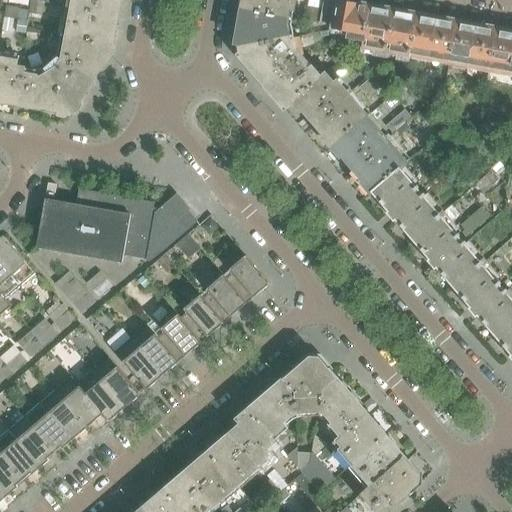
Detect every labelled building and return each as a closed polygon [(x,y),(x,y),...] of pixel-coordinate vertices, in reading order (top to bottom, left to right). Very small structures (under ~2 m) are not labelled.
[(113,44),(120,0),(71,0),(65,36),(113,44)] [(294,12),(296,0),(242,0),(238,29),(235,43),(238,44),(240,50),(291,41),(287,26),(290,11),(294,12)] [(362,42),(369,6),(337,0),(325,0),(324,10),(305,6),(302,22),(333,27),(332,30),(348,33),(347,39),(362,42)] [(35,15),(38,2),(32,1),(29,14),(35,15)] [(385,57),(386,54),(393,10),(369,6),(362,42),(361,49),(373,52),(373,55),(385,57)] [(26,20),(27,13),(28,12),(17,10),(16,18),(26,20)] [(410,55),(417,14),(393,10),(386,54),(398,56),(397,60),(409,62),(410,55)] [(449,62),(456,23),(451,22),(451,21),(442,19),(441,20),(435,19),(435,18),(417,14),(410,55),(449,62)] [(489,69),(496,30),(491,29),(491,28),(481,26),(481,27),(474,26),(474,25),(462,22),(461,24),(456,23),(449,62),(446,81),(452,82),(454,74),(468,76),(470,66),(489,69)] [(511,31),(501,30),(501,31),(496,30),(489,69),(511,73),(511,31)] [(28,31),(27,40),(27,41),(35,42),(38,39),(39,33),(28,31)] [(74,113),(107,57),(112,47),(113,44),(65,36),(60,61),(54,70),(47,73),(70,112),(74,113)] [(27,41),(25,51),(37,50),(35,42),(27,41)] [(308,69),(297,56),(293,52),(291,41),(240,50),(241,54),(238,56),(284,109),(294,101),(326,73),(325,72),(321,76),(312,66),(308,69)] [(334,65),(342,57),(336,50),(328,59),(334,65)] [(358,69),(361,54),(352,52),(350,63),(358,69)] [(70,112),(47,73),(37,79),(35,77),(23,74),(23,70),(14,68),(15,62),(0,58),(0,101),(70,114),(70,112)] [(368,115),(349,93),(337,79),(334,82),(326,73),(294,101),(332,146),(368,115)] [(378,90),(369,80),(359,89),(368,99),(378,90)] [(434,115),(427,107),(418,114),(425,122),(434,115)] [(392,133),(411,117),(405,110),(386,127),(392,133)] [(407,162),(388,139),(368,115),(332,146),(372,192),(407,162)] [(400,136),(409,128),(405,123),(396,131),(400,136)] [(441,216),(401,169),(408,163),(407,162),(372,192),(371,192),(412,240),(441,216)] [(54,197),(56,185),(48,184),(46,196),(54,197)] [(162,250),(196,221),(195,220),(192,222),(184,213),(189,209),(177,196),(161,210),(153,208),(155,203),(79,190),(76,205),(46,200),(37,248),(122,263),(123,256),(149,260),(162,250)] [(481,263),(441,216),(412,240),(453,288),(481,263)] [(219,227),(211,218),(202,226),(210,235),(219,227)] [(200,249),(189,235),(178,244),(189,258),(200,249)] [(36,273),(24,259),(6,237),(0,242),(0,263),(20,287),(36,273)] [(176,267),(165,254),(157,262),(167,274),(176,267)] [(270,284),(246,256),(229,270),(232,274),(226,279),(247,303),(262,290),(261,289),(265,285),(266,286),(270,284)] [(20,287),(0,263),(0,295),(4,300),(20,287)] [(511,320),(511,298),(481,263),(453,288),(494,336),(511,320)] [(93,291),(107,280),(101,272),(87,284),(93,291)] [(62,292),(75,280),(69,273),(56,284),(62,292)] [(152,288),(142,276),(132,284),(143,296),(152,288)] [(247,303),(226,279),(223,276),(206,290),(209,293),(203,298),(224,323),(239,310),(238,308),(242,304),(244,306),(247,303)] [(68,299),(82,288),(75,280),(62,292),(68,299)] [(100,299),(113,287),(107,280),(93,291),(100,299)] [(75,307),(89,295),(82,288),(68,299),(75,307)] [(4,300),(0,295),(0,316),(10,307),(4,300)] [(81,315),(95,303),(89,295),(75,307),(81,315)] [(224,323),(203,298),(201,295),(184,310),(186,313),(181,318),(202,342),(216,329),(215,328),(220,324),(221,326),(224,323)] [(55,324),(68,312),(62,305),(48,317),(55,324)] [(61,332),(75,320),(68,312),(55,324),(61,332)] [(202,342),(181,318),(178,315),(161,329),(164,332),(158,337),(179,362),(194,349),(192,347),(197,343),(198,345),(202,342)] [(37,339),(52,327),(45,319),(31,331),(37,339)] [(511,320),(494,336),(511,356),(511,320)] [(179,362),(158,337),(147,325),(131,339),(163,376),(171,368),(169,367),(174,363),(175,365),(179,362)] [(44,346),(58,334),(52,327),(37,339),(44,346)] [(24,351),(37,339),(31,331),(17,343),(24,351)] [(30,358),(44,346),(37,339),(24,351),(30,358)] [(163,376),(131,339),(115,352),(146,390),(150,387),(148,385),(153,381),(154,383),(163,376)] [(6,365),(21,353),(14,346),(0,358),(6,365)] [(13,373),(27,361),(21,353),(6,365),(13,373)] [(141,395),(109,357),(92,371),(124,409),(133,401),(131,400),(136,396),(137,398),(141,395)] [(324,394),(339,381),(330,370),(329,371),(318,359),(310,358),(299,367),(298,366),(247,410),(272,439),(273,438),(286,426),(284,423),(290,417),(297,414),(320,413),(324,394)] [(0,384),(13,373),(6,365),(0,371),(0,384)] [(124,409),(92,371),(78,384),(108,420),(115,414),(116,416),(124,409)] [(108,420),(78,384),(71,377),(55,391),(86,426),(93,420),(94,422),(102,415),(107,421),(108,420)] [(386,436),(339,381),(324,394),(320,413),(325,417),(331,424),(329,426),(339,437),(335,441),(341,447),(338,450),(352,466),(386,436)] [(86,426),(55,391),(40,404),(72,441),(80,434),(79,432),(86,426)] [(72,441),(40,404),(24,417),(55,453),(62,447),(63,448),(72,441)] [(277,443),(273,438),(272,439),(247,410),(237,419),(240,425),(218,443),(215,443),(209,448),(209,451),(208,452),(238,487),(268,461),(266,459),(272,454),(268,450),(277,443)] [(55,453),(24,417),(9,431),(41,468),(49,461),(48,459),(55,453)] [(41,468),(9,431),(0,438),(0,451),(24,479),(31,473),(32,475),(41,468)] [(408,462),(407,461),(386,436),(352,466),(369,487),(361,494),(376,511),(386,511),(409,493),(408,492),(417,484),(418,475),(407,463),(408,462)] [(24,479),(0,451),(0,482),(10,494),(18,487),(17,485),(24,479)] [(208,511),(238,487),(208,452),(207,453),(204,453),(198,457),(198,461),(174,481),(171,481),(165,486),(165,489),(164,490),(183,511),(208,511)] [(300,471),(311,462),(311,453),(298,453),(297,468),(300,471)] [(286,487),(273,471),(267,476),(270,480),(280,492),(286,487)] [(320,492),(304,473),(295,480),(311,500),(320,492)] [(280,492),(270,480),(263,485),(268,491),(276,496),(280,492)] [(10,494),(0,482),(0,499),(0,500),(1,501),(10,494)] [(280,505),(290,496),(284,489),(275,498),(280,505)] [(183,511),(164,490),(163,491),(160,490),(154,495),(154,498),(138,511),(183,511)] [(305,511),(311,511),(317,508),(312,501),(303,508),(305,511)]
